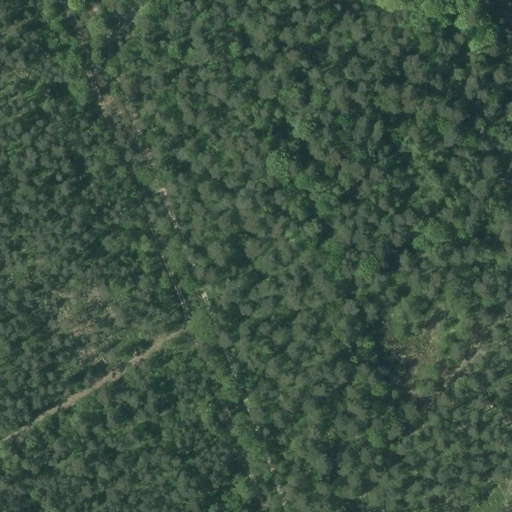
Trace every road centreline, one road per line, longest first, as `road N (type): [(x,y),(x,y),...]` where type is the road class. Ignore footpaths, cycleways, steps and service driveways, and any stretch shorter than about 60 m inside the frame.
road 1 (track): [(90,0),(286,511)]
road 2 (track): [(77,38),(265,511)]
road 3 (track): [(511,279),(345,511)]
road 4 (track): [(0,443),(188,322)]
road 5 (track): [(164,0),(77,38),(61,0)]
